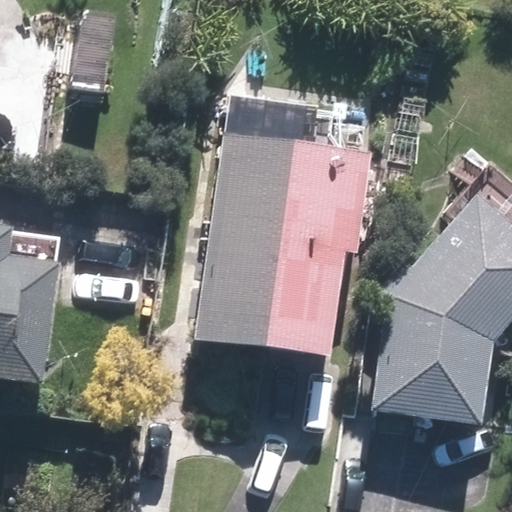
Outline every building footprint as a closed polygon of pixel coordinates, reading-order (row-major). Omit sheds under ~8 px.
[(110,16),(75,13),(73,43),(56,41),(53,76),(70,77),(68,102),(104,105),(110,16)] [(90,140),(87,195),(170,199),(173,145),(90,140)] [(212,142),(183,349),(318,368),(332,265),(347,267),(362,162),(212,142)] [(511,243),(466,201),(372,302),(358,419),(469,433),(479,348),(511,313),(511,243)] [(0,394),(29,399),(46,275),(0,268),(0,394)]
